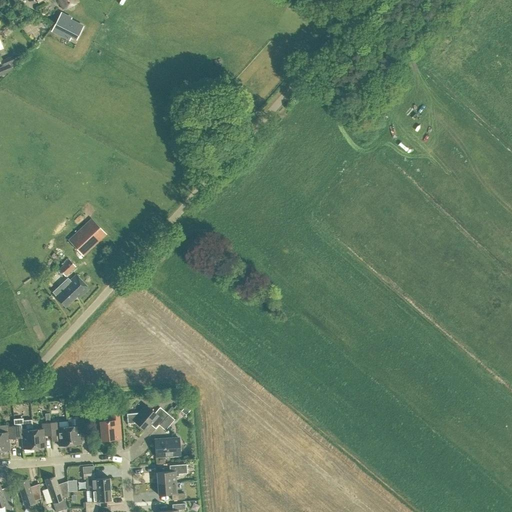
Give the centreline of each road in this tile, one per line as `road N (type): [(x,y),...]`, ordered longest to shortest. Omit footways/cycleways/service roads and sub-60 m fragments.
road 1 (unclassified): [(0,387),(28,375),(372,0)]
road 2 (residential): [(131,511),(124,459),(114,455),(0,465)]
